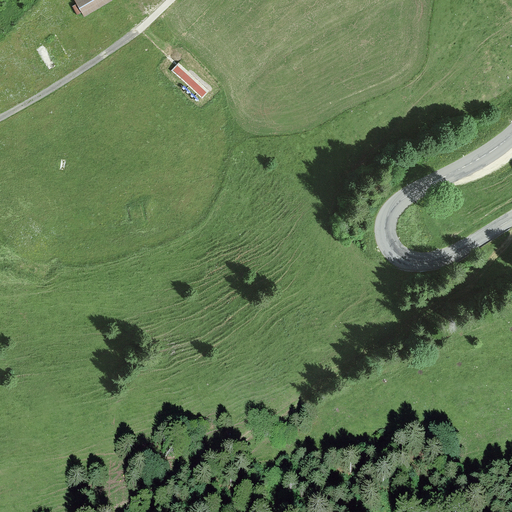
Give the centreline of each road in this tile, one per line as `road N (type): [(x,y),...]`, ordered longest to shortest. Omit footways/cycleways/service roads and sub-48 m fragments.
road 1 (track): [(119,511),(469,283),(499,247),(504,223)]
road 2 (tertiary): [(511,134),(401,201),(385,226),(394,254),(426,262),(511,218)]
road 3 (unclassified): [(171,0),(130,40),(0,118)]
